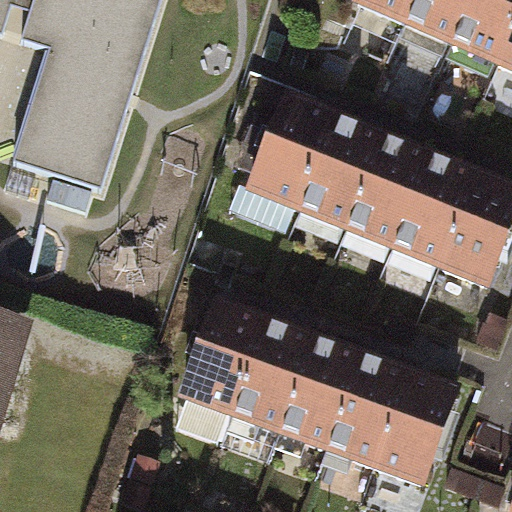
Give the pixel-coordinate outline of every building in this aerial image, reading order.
[(51,50),(15,161),(102,189),(162,0),(35,0),(23,41),(51,50)] [(362,0),(360,5),(407,26),(418,0),(362,0)] [(418,0),(407,26),(454,46),(474,0),(418,0)] [(511,0),(474,0),(454,46),(501,67),(511,40),(511,0)] [(511,40),(501,67),(511,72),(511,40)] [(254,194),(301,213),(337,124),(290,105),(254,194)] [(301,213),(348,232),(384,143),(337,124),(301,213)] [(348,232),(395,251),(431,162),(384,143),(348,232)] [(395,251),(442,270),(478,181),(431,162),(395,251)] [(442,270),(489,289),(511,233),(511,194),(478,181),(442,270)] [(186,401),(234,419),(267,328),(219,311),(186,401)] [(510,319),(492,313),(482,340),(500,347),(510,319)] [(234,419),(282,436),(314,345),(267,328),(234,419)] [(282,436),(329,453),(362,362),(314,345),(282,436)] [(329,453),(377,470),(410,379),(362,362),(329,453)] [(377,470),(425,487),(458,397),(410,379),(377,470)] [(160,467),(143,461),(127,505),(145,511),(160,467)]
